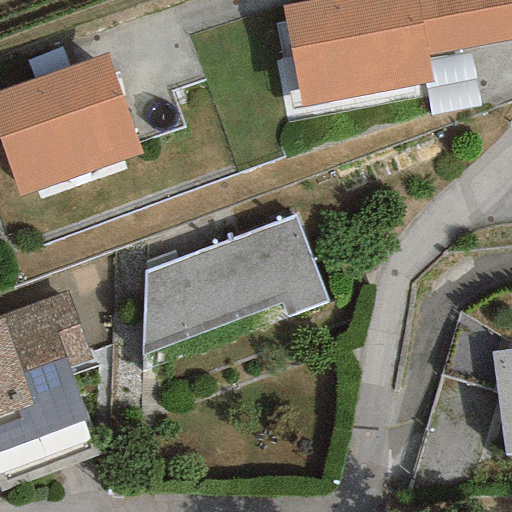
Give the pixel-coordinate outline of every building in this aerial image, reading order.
[(511,0),(311,0),(280,6),(300,107),(431,82),(426,56),(511,39),(511,0)] [(106,53),(0,89),(0,143),(19,198),(142,156),(106,53)] [(294,217),(144,271),(140,356),(279,305),(285,318),(325,301),(294,217)] [(0,472),(87,440),(80,422),(87,419),(68,368),(91,359),(65,291),(0,315),(0,472)] [(511,349),(489,352),(503,456),(511,455),(511,349)]
